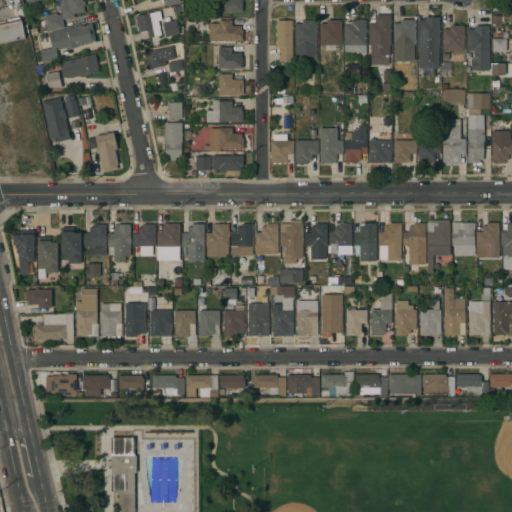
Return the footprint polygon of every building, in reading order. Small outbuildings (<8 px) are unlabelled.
[(81,0),(82,2),(84,1),(85,6),(83,6),(84,12),(73,14),(73,17),(70,17),(70,19),(68,19),(67,18),(62,19),(60,8),(62,8),(60,0),(81,0)] [(242,0),(242,12),(233,12),(233,13),(230,13),(230,12),(211,12),(211,0),(242,0)] [(136,16),(159,11),(161,20),(158,20),(161,35),(148,37),(147,30),(139,32),(136,16)] [(64,27),(47,31),(44,18),(46,18),(45,16),(56,13),(57,15),(61,14),(64,27)] [(390,29),(391,29),(391,32),(390,32),(390,45),(389,45),(389,64),(370,64),(370,45),(368,45),(368,23),(375,24),(375,15),(390,15),(390,29)] [(439,47),(438,47),(438,68),(434,68),(434,76),(423,76),(423,68),(418,68),(418,47),(417,47),(417,20),(425,20),(425,17),(439,17),(439,47)] [(0,22),(20,18),(25,38),(0,43),(0,22)] [(165,37),(162,23),(167,21),(166,18),(169,18),(170,21),(175,20),(179,34),(165,37)] [(209,41),(209,23),(218,23),(218,21),(231,20),(231,26),(241,26),(241,30),(242,30),(242,41),(209,41)] [(292,62),(279,62),(279,47),(276,47),(276,21),(292,20),(292,62)] [(316,30),(317,30),(317,32),(316,32),(316,56),(306,56),(306,59),(295,59),(295,45),(294,45),(294,24),(302,24),(302,20),(316,20),(316,30)] [(341,30),(342,30),(342,32),(341,32),(341,45),(319,45),(319,23),(326,23),(326,20),(341,20),(341,30)] [(366,29),(367,29),(367,32),(366,32),(366,56),(360,56),(359,52),(344,52),(344,24),(345,24),(345,23),(349,23),(351,23),(351,20),(366,20),(366,29)] [(415,30),(416,30),(416,32),(415,32),(415,45),(414,45),(414,52),(415,52),(415,56),(414,56),(414,61),(394,61),(393,45),(393,23),(400,23),(400,20),(415,20),(415,30)] [(488,35),(489,35),(489,37),(488,37),(488,71),(470,71),(470,59),(474,59),(474,51),(466,51),(466,29),(467,29),(467,22),(478,22),(478,26),(488,26),(488,35)] [(91,23),(95,41),(77,45),(77,47),(66,50),(65,48),(57,50),(56,48),(55,48),(58,59),(43,62),(40,51),(52,48),(48,33),(91,23)] [(442,29),(449,29),(449,26),(464,26),(464,35),(465,35),(465,38),(464,38),(464,51),(442,51),(442,29)] [(492,39),(505,39),(505,40),(506,40),(506,50),(505,50),(505,51),(492,51),(492,39)] [(172,46),(174,55),(175,60),(165,62),(166,65),(148,69),(146,64),(144,64),(143,60),(145,59),(143,53),(172,46)] [(218,47),(231,47),(231,53),(241,53),(241,57),(242,57),(242,68),(233,68),(233,69),(230,69),(230,68),(218,68),(218,47)] [(59,62),(95,54),(99,71),(85,74),(85,76),(80,77),(80,76),(71,78),(62,78),(59,62)] [(180,60),(183,70),(169,73),(167,63),(180,60)] [(58,71),(61,88),(47,88),(45,74),(58,71)] [(166,85),(160,86),(158,74),(165,73),(166,85)] [(218,95),(218,74),(231,74),(231,80),(242,80),(242,95),(218,95)] [(381,83),(389,83),(389,91),(380,91),(381,83)] [(464,105),(440,105),(441,89),(464,89),(464,105)] [(489,109),(466,109),(466,93),(489,93),(489,109)] [(73,95),(74,99),(75,99),(79,116),(67,119),(64,102),(65,101),(64,97),(73,95)] [(358,103),(357,95),(366,95),(366,103),(358,103)] [(282,97),(292,96),(292,103),(282,104),(282,97)] [(60,98),(62,110),(64,109),(66,118),(65,119),(69,139),(57,142),(56,139),(50,140),(41,102),(60,98)] [(206,122),(206,111),(212,111),(212,101),(231,101),(231,107),(241,107),(241,110),(242,110),(242,122),(206,122)] [(181,119),(168,119),(168,102),(181,102),(181,119)] [(484,141),(483,141),(483,160),(479,160),(479,163),(466,163),(466,155),(467,155),(467,115),(484,115),(484,141)] [(442,119),(460,119),(460,139),(465,139),(465,154),(460,154),(460,164),(442,164),(442,119)] [(182,142),(181,142),(181,157),(175,158),(175,160),(169,160),(169,157),(165,157),(165,143),(164,143),(164,123),(181,123),(182,142)] [(345,132),(353,132),(353,130),(358,130),(358,125),(365,125),(365,134),(367,134),(366,154),(360,154),(360,160),(356,160),(356,163),(344,162),(345,132)] [(219,149),(219,151),(210,151),(210,150),(203,150),(203,145),(208,145),(209,128),(218,128),(232,128),(232,133),(242,133),(241,137),(243,137),(243,149),(219,149)] [(337,128),(337,140),(342,140),(342,154),(336,154),(336,163),(319,163),(319,128),(337,128)] [(113,132),(117,149),(114,150),(118,165),(116,165),(117,169),(103,172),(102,168),(101,168),(98,153),(96,153),(95,147),(96,147),(94,136),(113,132)] [(491,140),(498,140),(498,133),(510,133),(510,140),(511,140),(511,153),(508,153),(508,159),(503,159),(503,162),(491,162),(491,140)] [(286,134),(286,140),(293,140),(293,160),(287,160),(287,163),(270,163),(270,155),(268,155),(268,152),(270,152),(270,140),(272,140),(272,134),(286,134)] [(318,140),(318,154),(311,154),(311,161),(307,161),(307,163),(294,163),(294,140),(318,140)] [(392,163),(369,163),(369,140),(391,140),(392,163)] [(416,140),(416,154),(410,154),(410,163),(393,163),(393,140),(416,140)] [(440,140),(440,154),(434,154),(434,160),(429,160),(429,162),(418,162),(417,140),(440,140)] [(209,170),(195,170),(195,157),(209,156),(209,170)] [(243,156),(243,167),(241,167),(241,171),(217,171),(217,169),(211,169),(211,156),(243,156)] [(301,224),(302,224),(302,258),(296,258),(296,269),(302,269),(302,283),(278,283),(278,269),(280,269),(280,259),(279,259),(280,246),(278,246),(279,233),(279,223),(290,224),(290,220),(301,220),(301,224)] [(498,257),(475,257),(475,232),(481,232),(481,226),(486,226),(486,222),(498,222),(498,257)] [(511,269),(502,269),(502,246),(500,246),(500,232),(506,232),(506,222),(511,222),(511,269)] [(180,247),(179,247),(179,260),(156,260),(156,224),(180,223),(180,247)] [(255,255),(255,246),(255,233),(260,233),(260,227),(265,227),(265,224),(277,223),(277,255),(261,255),(261,266),(255,266),(255,255)] [(326,246),(303,246),(303,232),(310,232),(310,226),(314,226),(314,223),(326,223),(326,246)] [(351,246),(349,246),(349,251),(347,251),(347,253),(328,253),(328,232),(334,232),(334,226),(339,226),(339,223),(351,223),(351,246)] [(375,223),(375,261),(353,261),(353,256),(359,256),(359,246),(353,246),(353,232),(353,223),(375,223)] [(400,261),(386,260),(378,260),(378,246),(377,246),(377,232),(383,232),(383,226),(388,226),(388,223),(401,223),(400,261)] [(425,265),(408,265),(408,252),(402,252),(402,232),(408,232),(408,226),(413,226),(413,223),(425,223),(425,265)] [(449,223),(450,244),(426,245),(426,223),(449,223)] [(474,255),(454,256),(454,245),(451,245),(451,233),(451,223),(474,223),(474,255)] [(105,256),(88,256),(88,247),(85,247),(84,247),(84,233),(89,233),(89,227),(93,227),(93,224),(105,224),(105,256)] [(130,256),(125,256),(125,261),(113,261),(113,255),(108,255),(108,247),(107,247),(107,233),(113,233),(113,227),(118,227),(118,224),(130,224),(130,256)] [(155,246),(152,247),(152,256),(140,256),(140,247),(132,247),(132,233),(138,233),(138,227),(142,227),(142,224),(155,224),(155,246)] [(204,260),(195,261),(195,263),(187,263),(187,246),(181,247),(181,233),(187,233),(187,227),(192,227),(192,224),(204,224),(204,260)] [(228,231),(230,231),(230,236),(228,236),(228,257),(206,256),(206,246),(205,246),(205,233),(211,233),(212,224),(228,224),(228,231)] [(230,256),(230,233),(236,233),(236,227),(241,227),(241,224),(253,224),(253,231),(255,231),(255,233),(255,246),(252,246),(252,256),(230,256)] [(67,263),(67,260),(60,260),(60,228),(74,227),(74,233),(80,233),(81,263),(67,263)] [(34,261),(28,261),(28,275),(18,275),(18,248),(14,248),(14,245),(13,245),(12,232),(20,231),(33,230),(34,261)] [(44,273),(44,269),(37,269),(37,237),(50,237),(50,243),(57,243),(57,273),(44,273)] [(449,246),(449,255),(432,255),(433,274),(427,274),(426,246),(449,246)] [(207,275),(207,267),(215,267),(215,275),(207,275)] [(403,286),(395,286),(395,278),(403,278),(403,286)] [(339,285),(339,294),(342,294),(342,333),(331,333),(331,337),(321,337),(321,326),(320,326),(320,323),(321,323),(321,294),(324,294),(324,285),(339,285)] [(231,300),(220,300),(220,286),(231,286),(231,300)] [(254,298),(246,298),(246,287),(254,287),(254,298)] [(293,287),(293,299),(287,299),(287,311),(292,311),(292,336),(272,336),(271,295),(270,295),(269,287),(293,287)] [(35,289),(35,288),(38,288),(38,290),(51,290),(51,308),(38,308),(38,305),(27,305),(27,301),(26,301),(26,289),(35,289)] [(96,324),(98,324),(98,337),(76,337),(76,327),(74,327),(74,324),(75,324),(75,302),(81,302),(81,288),(96,288),(96,324)] [(481,301),(481,295),(482,295),(483,288),(490,288),(489,333),(488,333),(488,341),(482,340),(482,333),(480,333),(480,335),(468,335),(468,325),(467,325),(467,322),(468,322),(468,310),(467,310),(467,306),(468,306),(468,301),(481,301)] [(444,328),(443,328),(443,322),(444,322),(443,289),(453,289),(453,299),(465,299),(465,335),(444,335),(444,328)] [(391,323),(385,323),(385,334),(381,334),(382,336),(370,336),(370,326),(369,326),(369,323),(370,323),(370,310),(380,310),(380,294),(391,294),(391,323)] [(125,326),(124,326),(124,323),(125,323),(124,311),(125,311),(125,303),(127,303),(127,296),(141,296),(141,304),(145,304),(145,334),(136,334),(136,336),(125,336),(125,326)] [(395,300),(407,300),(407,308),(412,308),(412,310),(415,310),(415,329),(410,329),(410,333),(406,333),(406,336),(394,336),(395,300)] [(317,336),(296,336),(296,326),(295,326),(295,323),(296,323),(296,320),(295,320),(295,318),(296,318),(296,301),(317,301),(317,336)] [(493,302),(505,302),(505,303),(511,303),(511,333),(504,333),(504,335),(493,335),(493,302)] [(120,303),(120,311),(121,336),(120,336),(120,339),(117,339),(117,336),(115,336),(115,339),(111,339),(111,336),(100,336),(100,327),(99,327),(99,324),(100,324),(100,304),(120,303)] [(267,303),(268,336),(248,336),(247,326),(246,326),(246,323),(247,323),(247,304),(267,303)] [(223,326),(222,326),(222,323),(223,323),(223,310),(235,310),(235,304),(244,304),(244,333),(238,333),(238,334),(234,334),(234,336),(223,336),(223,326)] [(366,323),(367,323),(367,334),(357,334),(357,336),(345,336),(345,326),(344,326),(344,323),(345,323),(345,310),(349,310),(350,308),(355,308),(355,310),(366,310),(366,323)] [(195,310),(195,336),(174,336),(174,326),(173,326),(173,323),(174,323),(174,310),(195,310)] [(219,310),(219,336),(213,336),(213,334),(210,334),(210,336),(199,336),(199,326),(197,326),(197,323),(198,323),(198,310),(219,310)] [(440,310),(440,336),(419,335),(419,310),(440,310)] [(170,311),(170,324),(171,324),(171,336),(149,336),(149,326),(148,326),(148,322),(149,322),(149,311),(170,311)] [(72,314),(73,338),(59,338),(59,339),(36,340),(36,336),(34,336),(34,325),(43,325),(43,315),(72,314)] [(343,375),(343,372),(352,372),(352,375),(353,375),(353,382),(352,382),(352,396),(334,396),(334,387),(328,387),(328,391),(321,391),(321,388),(320,387),(320,375),(343,375)] [(66,376),(66,374),(76,374),(76,390),(82,390),(82,396),(47,395),(47,385),(50,385),(50,375),(66,376)] [(411,374),(411,376),(420,376),(420,397),(413,397),(413,395),(388,395),(388,375),(411,374)] [(445,374),(445,377),(454,377),(454,393),(448,393),(448,394),(422,394),(422,387),(421,387),(421,374),(445,374)] [(481,374),(481,382),(488,382),(488,396),(466,396),(466,387),(455,387),(455,374),(481,374)] [(511,374),(511,394),(504,394),(504,387),(489,387),(489,374),(511,374)] [(108,375),(108,378),(109,378),(109,389),(100,389),(100,396),(84,396),(84,389),(83,375),(108,375)] [(141,376),(141,378),(143,378),(143,389),(117,388),(117,375),(141,376)] [(175,375),(175,378),(184,378),(184,395),(169,395),(169,388),(151,388),(151,375),(175,375)] [(217,375),(217,397),(199,397),(199,388),(195,388),(195,397),(185,397),(185,375),(217,375)] [(242,375),(242,378),(244,378),(244,388),(234,388),(234,390),(230,390),(230,388),(219,388),(219,375),(242,375)] [(276,375),(276,377),(285,377),(285,397),(277,397),(277,395),(267,395),(267,388),(252,388),(252,375),(276,375)] [(310,375),(310,377),(319,377),(319,396),(310,396),(310,388),(305,388),(305,394),(287,394),(287,387),(286,387),(286,375),(310,375)] [(377,375),(377,377),(386,377),(386,396),(359,396),(359,387),(354,387),(354,375),(377,375)] [(110,437),(134,437),(134,456),(136,456),(136,473),(134,473),(134,511),(119,511),(119,491),(110,491),(110,437)]
